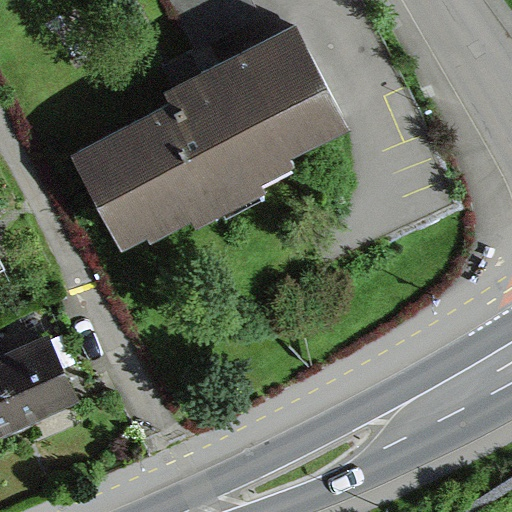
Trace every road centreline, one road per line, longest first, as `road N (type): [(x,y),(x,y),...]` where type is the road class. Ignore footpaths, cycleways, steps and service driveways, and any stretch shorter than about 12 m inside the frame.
road 1 (residential): [(0,123),(163,435),(211,510)]
road 2 (primary): [(511,357),(435,405),(211,510)]
road 3 (residential): [(511,111),(439,0)]
